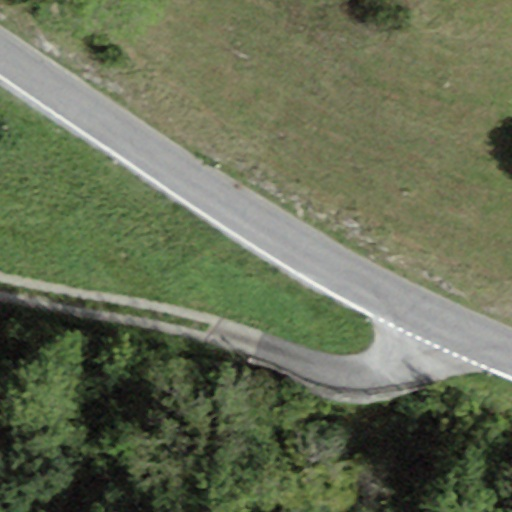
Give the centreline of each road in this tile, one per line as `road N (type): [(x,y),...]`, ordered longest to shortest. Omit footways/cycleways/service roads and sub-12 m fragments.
road 1 (residential): [(511,356),(323,269),(0,49)]
road 2 (track): [(436,321),(413,357),(384,375),(345,378),(261,342),(0,284)]
